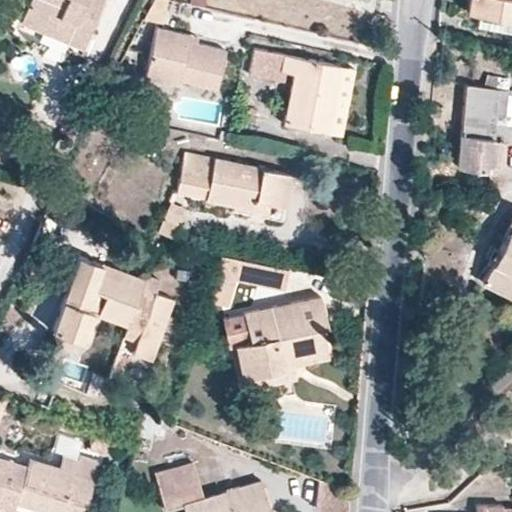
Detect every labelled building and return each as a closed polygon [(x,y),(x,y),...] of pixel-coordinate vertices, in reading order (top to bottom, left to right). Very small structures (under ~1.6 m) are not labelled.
[(29,0),(20,22),(82,46),(100,0),(29,0)] [(162,22),(167,0),(151,0),(142,18),(162,22)] [(511,17),(511,0),(467,0),(465,10),(479,12),(511,17)] [(511,31),(511,17),(479,12),(476,26),(511,31)] [(190,41),(191,35),(156,27),(144,76),(179,84),(180,80),(216,88),(225,49),(196,42),(190,41)] [(326,131),(340,64),(255,46),(249,73),(284,80),(285,71),(293,72),(283,123),(326,131)] [(340,134),(354,66),(340,64),(326,131),(340,134)] [(511,122),(511,87),(465,83),(457,166),(492,169),(494,140),(496,121),(511,122)] [(443,125),(445,106),(430,105),(429,124),(443,125)] [(171,128),(158,125),(154,141),(167,144),(171,128)] [(504,170),(507,141),(494,140),(492,169),(504,170)] [(211,168),(213,157),(183,151),(181,162),(211,168)] [(294,173),(213,157),(211,168),(181,162),(175,192),(267,211),(269,203),(287,206),(294,173)] [(174,238),(187,208),(170,200),(156,230),(174,238)] [(511,218),(481,280),(511,295),(511,218)] [(127,325),(144,279),(78,254),(50,329),(82,341),(93,309),(87,307),(93,289),(104,293),(97,314),(127,325)] [(230,301),(234,279),(238,259),(221,256),(209,297),(230,301)] [(285,289),(289,269),(238,259),(234,279),(285,289)] [(168,313),(174,298),(155,291),(160,278),(146,273),(144,279),(127,325),(123,336),(135,341),(131,351),(151,359),(163,328),(168,313)] [(328,326),(320,295),(221,317),(228,346),(235,344),(242,376),(293,364),(291,354),(327,345),(323,327),(328,326)] [(174,332),(179,317),(168,313),(163,328),(174,332)] [(329,356),(327,345),(291,354),(293,364),(329,356)] [(296,377),(293,364),(242,376),(245,388),(296,377)] [(53,394),(28,384),(23,397),(47,407),(53,394)] [(167,439),(173,423),(145,413),(139,428),(167,439)] [(106,454),(111,441),(94,434),(89,447),(106,454)] [(77,458),(73,471),(58,466),(29,457),(26,465),(0,457),(0,507),(12,511),(17,493),(54,504),(79,511),(82,511),(98,460),(79,454),(77,458)] [(73,471),(77,458),(62,454),(58,466),(73,471)] [(271,511),(262,481),(204,497),(194,460),(154,471),(165,509),(182,505),(184,511),(271,511)] [(329,511),(348,511),(350,490),(319,478),(315,507),(329,511)] [(54,504),(17,493),(15,500),(51,511),(54,504)]
